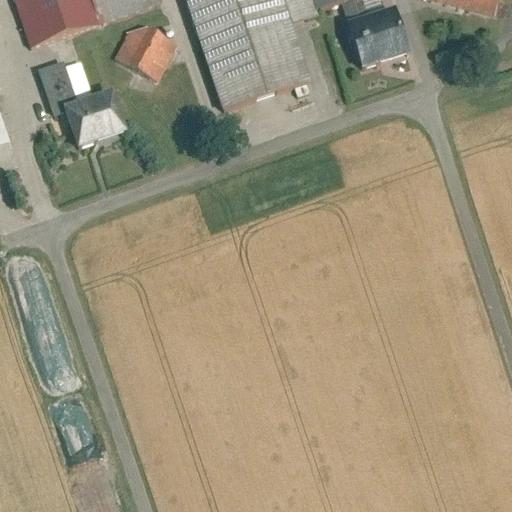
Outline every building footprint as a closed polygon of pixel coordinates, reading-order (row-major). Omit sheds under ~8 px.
[(7,0),(25,52),(153,10),(150,0),(7,0)] [(315,0),(186,0),(226,115),(310,87),(291,30),(322,19),(315,0)] [(496,0),(413,0),(413,1),(492,21),(496,0)] [(389,18),(345,32),(360,78),(404,64),(389,18)] [(159,84),(178,48),(133,25),(114,62),(159,84)] [(104,97),(56,112),(70,157),(118,142),(104,97)]
